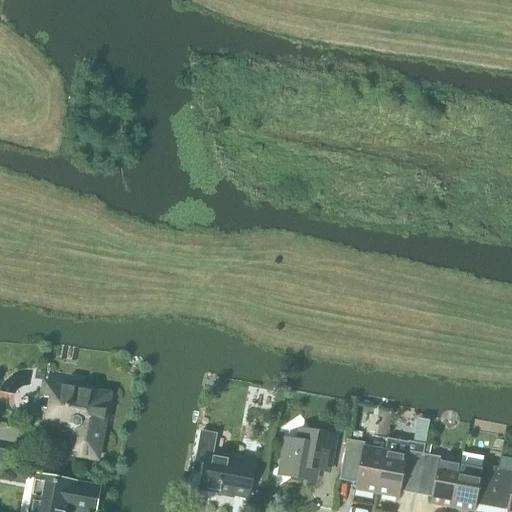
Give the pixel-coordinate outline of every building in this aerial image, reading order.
[(96,457),(107,398),(48,387),(46,398),(42,398),(39,400),(38,408),(40,411),(43,412),(41,423),(77,429),(72,453),(96,457)] [(286,440),(280,476),(304,480),(318,471),(320,471),(329,473),(336,437),(312,433),(299,430),(296,442),(286,440)] [(225,460),(212,458),(216,436),(201,433),(195,463),(205,465),(201,490),(249,499),(255,465),(241,463),(241,460),(225,457),(225,460)] [(386,450),(378,494),(399,498),(400,492),(417,495),(426,445),(419,444),(417,453),(406,451),(408,443),(388,439),(386,450)] [(378,494),(386,450),(365,446),(366,444),(348,440),(340,481),(356,484),(355,489),(378,494)] [(426,445),(417,495),(432,498),(431,503),(454,508),(462,464),(441,460),(441,458),(430,456),(432,446),(426,445)] [(462,464),(454,508),(475,511),(476,507),(492,510),(500,469),(482,465),(484,458),(464,454),(462,464)] [(500,469),(492,510),(505,511),(511,511),(511,471),(507,470),(509,461),(502,460),(500,469)] [(64,511),(65,508),(84,511),(93,511),(98,490),(74,486),(39,479),(33,511),(64,511)]
